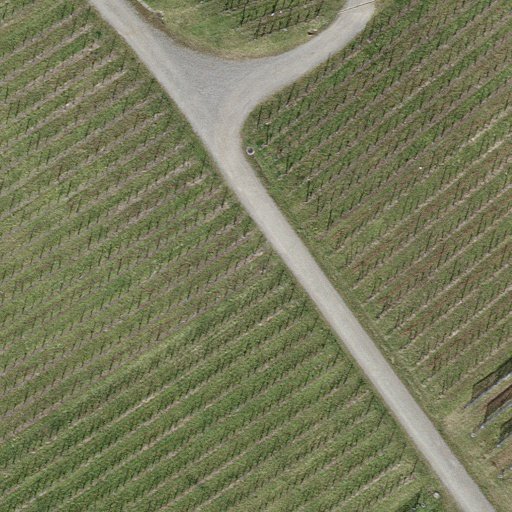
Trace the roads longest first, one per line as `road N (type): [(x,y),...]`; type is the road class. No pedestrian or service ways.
road 1 (track): [(469,511),(98,0)]
road 2 (track): [(181,114),(314,73),(362,0)]
